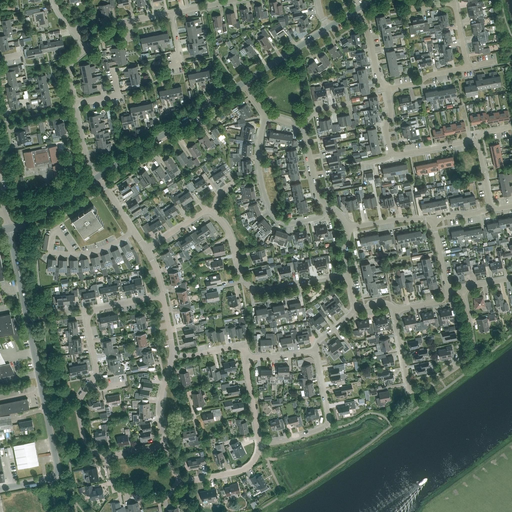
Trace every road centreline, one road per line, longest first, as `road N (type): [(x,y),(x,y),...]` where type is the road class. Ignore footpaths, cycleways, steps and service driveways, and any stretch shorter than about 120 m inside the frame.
road 1 (unclassified): [(0,489),(57,473),(8,228)]
road 2 (residential): [(395,309),(407,386),(417,390),(469,358),(462,293)]
road 3 (residential): [(348,274),(254,289),(238,273),(230,235),(208,209)]
road 4 (unclassified): [(97,176),(242,83)]
road 5 (residential): [(330,207),(302,222),(275,217),(258,162),(266,117)]
road 6 (residential): [(106,456),(87,446),(78,412),(95,370),(89,315)]
road 7 (residential): [(259,444),(326,425),(316,351)]
